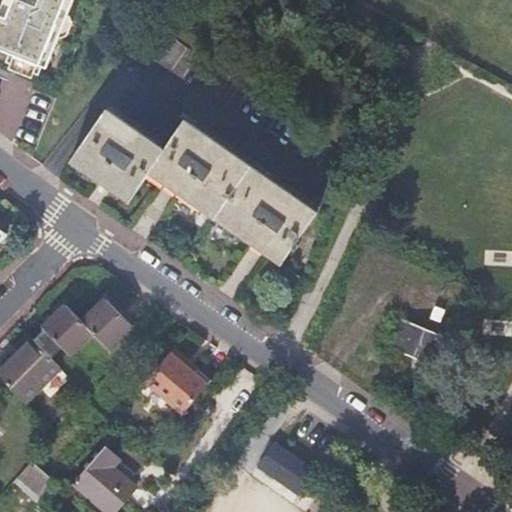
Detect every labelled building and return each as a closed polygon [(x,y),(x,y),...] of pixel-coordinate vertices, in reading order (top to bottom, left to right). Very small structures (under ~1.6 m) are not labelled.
[(0,0),(0,51),(6,54),(39,68),(43,69),(56,39),(65,16),(71,0),(0,0)] [(68,17),(65,16),(56,39),(59,40),(65,37),(70,23),(68,17)] [(159,29),(149,43),(165,55),(175,40),(159,29)] [(39,68),(6,54),(3,63),(35,76),(39,68)] [(106,109),(70,162),(102,185),(127,202),(147,174),(169,189),(255,249),(278,265),(290,248),(293,250),(297,245),(293,243),(315,211),(183,119),(163,149),(106,109)] [(65,306),(42,329),(67,356),(91,333),(108,350),(131,327),(117,313),(104,301),(81,323),(65,306)] [(449,339),(400,318),(387,350),(405,357),(434,369),(449,339)] [(42,331),(32,340),(38,347),(50,359),(60,348),(42,331)] [(31,339),(0,369),(0,379),(3,383),(23,403),(59,368),(50,359),(38,347),(31,339)] [(144,383),(182,416),(207,387),(194,376),(185,367),(188,364),(173,350),(144,383)] [(193,367),(188,364),(185,367),(194,376),(198,372),(193,367)] [(258,468),(298,495),(315,472),(275,444),(268,453),(258,468)] [(122,477),(112,468),(118,461),(105,448),(72,487),(75,489),(76,488),(104,511),(115,511),(135,489),(122,477)] [(26,467),(18,476),(44,501),(52,491),(26,467)]
